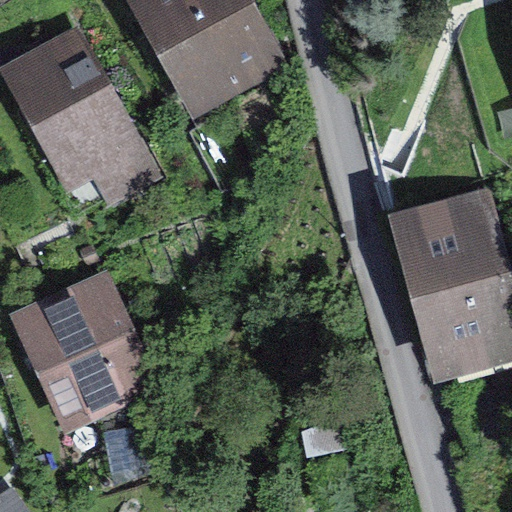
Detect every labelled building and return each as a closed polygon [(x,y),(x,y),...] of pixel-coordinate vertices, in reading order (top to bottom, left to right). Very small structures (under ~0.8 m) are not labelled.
[(294,65),(257,0),(124,0),(194,122),(294,65)] [(164,176),(82,25),(0,69),(0,71),(66,193),(95,177),(110,205),(164,176)] [(434,384),(511,360),(511,263),(490,190),(386,220),(434,384)] [(161,386),(106,266),(5,312),(60,433),(161,386)] [(0,492),(0,511),(31,511),(12,484),(0,492)]
